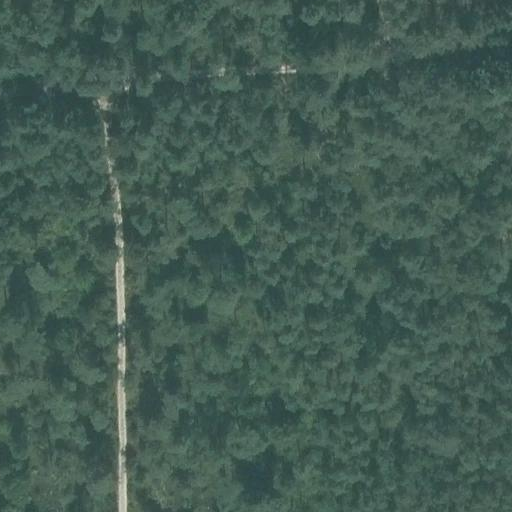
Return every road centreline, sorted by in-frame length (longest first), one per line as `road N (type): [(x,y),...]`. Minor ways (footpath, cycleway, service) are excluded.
road 1 (track): [(100,511),(83,87)]
road 2 (track): [(394,53),(0,95)]
